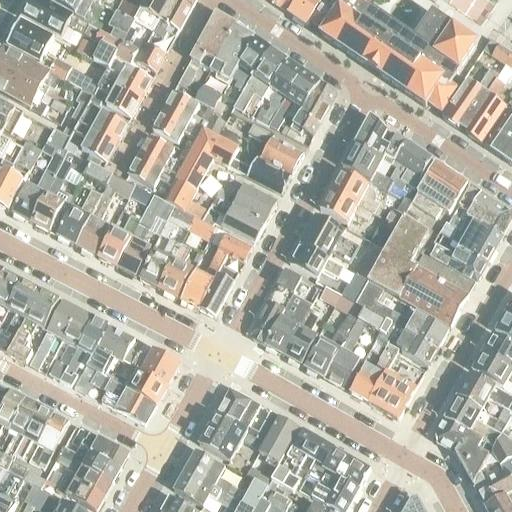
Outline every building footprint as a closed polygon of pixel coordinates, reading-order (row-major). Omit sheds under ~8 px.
[(71,19),(34,0),(32,0),(22,20),(61,41),(68,29),(93,42),(84,58),(108,71),(121,47),(93,31),(71,19)] [(84,0),(42,0),(89,24),(95,15),(81,7),(84,0)] [(130,0),(143,8),(147,0),(146,0),(130,0)] [(147,0),(143,8),(140,12),(149,18),(143,28),(153,33),(170,0),(147,0)] [(197,2),(194,0),(170,0),(153,33),(163,39),(165,34),(175,40),(179,34),(197,2)] [(272,0),(270,3),(288,15),(298,0),(272,0)] [(298,0),(288,15),(307,28),(309,24),(325,0),(298,0)] [(334,0),(332,3),(326,0),(325,0),(309,24),(323,33),(320,38),(425,109),(428,105),(441,114),(458,90),(451,86),(478,45),(431,13),(413,40),(367,8),(372,0),(334,0)] [(120,4),(115,14),(134,24),(139,15),(120,4)] [(96,27),(93,31),(121,47),(123,44),(129,47),(136,33),(131,30),(134,24),(115,14),(108,27),(113,30),(111,34),(96,27)] [(211,74),(235,30),(235,28),(222,20),(219,23),(215,21),(216,19),(215,18),(177,87),(187,92),(200,68),(211,74)] [(96,94),(97,91),(100,86),(72,71),(56,61),(53,65),(47,62),(49,58),(46,56),(53,42),(20,24),(10,41),(12,42),(8,48),(8,49),(39,66),(37,69),(59,80),(70,86),(81,92),(80,93),(93,100),(96,94)] [(230,84),(232,81),(254,41),(235,30),(211,74),(230,84)] [(79,40),(74,51),(82,55),(88,45),(79,40)] [(271,52),(254,41),(232,81),(237,85),(233,90),(240,94),(232,110),(235,112),(248,89),(271,52)] [(459,128),(462,130),(496,81),(504,68),(511,57),(490,42),(482,54),(501,66),(494,76),(488,72),(477,88),(468,82),(442,120),(457,131),(459,128)] [(121,47),(108,71),(103,81),(141,102),(152,83),(128,70),(138,52),(129,47),(123,44),(121,47)] [(136,65),(156,76),(166,57),(146,46),(136,65)] [(59,80),(37,69),(4,52),(0,60),(0,95),(40,116),(46,106),(40,103),(48,88),(53,91),(59,80)] [(288,64),(271,52),(248,89),(235,112),(242,115),(244,111),(253,97),(262,102),(269,90),(271,91),(288,64)] [(255,122),(271,130),(282,110),(304,75),(288,64),(271,91),(276,95),(268,107),(269,108),(267,113),(261,110),(255,122)] [(320,86),(304,75),(282,110),(271,130),(285,137),(289,131),(292,133),(303,113),(320,86)] [(131,121),(141,102),(103,81),(100,86),(97,91),(110,98),(105,107),(131,121)] [(505,87),(496,81),(462,130),(467,134),(465,136),(480,146),(506,109),(495,102),(505,87)] [(303,113),(292,133),(300,137),(302,134),(313,141),(335,101),(334,95),(320,86),(303,113)] [(207,109),(214,113),(221,102),(201,91),(195,103),(207,109)] [(79,105),(70,121),(78,126),(93,100),(80,93),(75,103),(79,105)] [(93,100),(78,126),(117,147),(127,128),(101,114),(98,119),(93,116),(103,98),(96,94),(93,100)] [(202,135),(203,133),(214,113),(207,109),(201,120),(194,116),(199,108),(173,95),(163,114),(202,135)] [(0,131),(4,133),(11,137),(21,117),(14,114),(15,112),(0,103),(0,131)] [(484,149),(503,162),(511,147),(511,114),(509,112),(484,149)] [(178,147),(183,136),(189,139),(176,164),(170,161),(174,153),(149,139),(139,158),(178,179),(202,135),(163,114),(153,133),(178,147)] [(62,137),(70,141),(73,136),(78,126),(70,121),(62,137)] [(354,148),(383,164),(392,168),(392,167),(394,164),(405,144),(396,137),(389,150),(381,145),(388,132),(373,122),(368,123),(354,148)] [(117,147),(78,126),(73,136),(86,143),(81,152),(89,156),(85,164),(90,166),(100,172),(104,164),(107,166),(117,147)] [(268,148),(261,162),(292,179),(304,158),(272,140),(274,138),(254,127),(248,137),(268,148)] [(236,138),(222,130),(217,140),(236,151),(236,138)] [(0,164),(12,144),(1,139),(4,133),(0,131),(0,164)] [(48,143),(47,144),(64,153),(68,145),(70,141),(62,137),(54,132),(47,143),(48,143)] [(164,204),(174,209),(184,215),(196,193),(212,162),(228,170),(233,161),(238,152),(236,151),(217,140),(203,133),(202,135),(178,179),(173,188),(167,198),(164,204)] [(67,154),(64,153),(47,144),(42,154),(39,157),(51,164),(36,192),(27,187),(12,216),(30,225),(67,154)] [(415,192),(432,162),(405,144),(394,164),(406,172),(402,179),(400,177),(394,186),(403,192),(406,187),(415,192)] [(26,179),(39,157),(42,154),(26,145),(11,171),(26,179)] [(73,157),(77,150),(68,145),(64,153),(67,154),(73,157)] [(511,147),(503,162),(511,168),(511,147)] [(342,170),(389,196),(394,186),(400,177),(402,179),(406,172),(394,164),(392,167),(396,169),(389,181),(377,175),(383,164),(354,148),(342,170)] [(83,178),(84,178),(90,166),(85,164),(73,157),(67,154),(30,225),(50,235),(70,197),(60,191),(72,169),(85,176),(83,178)] [(153,191),(159,181),(173,188),(178,179),(139,158),(128,177),(153,191)] [(292,179),(261,162),(257,160),(251,170),(233,161),(228,170),(282,198),(292,179)] [(435,164),(413,203),(412,206),(435,221),(442,212),(449,217),(467,186),(435,164)] [(103,190),(106,191),(113,178),(100,172),(90,166),(84,178),(104,188),(103,190)] [(0,172),(0,209),(8,214),(26,179),(11,171),(3,167),(0,172)] [(340,174),(330,193),(373,217),(381,221),(387,211),(363,198),(368,189),(340,174)] [(128,203),(130,200),(135,190),(113,178),(106,191),(128,203)] [(472,223),(472,224),(482,229),(483,227),(503,238),(511,222),(511,218),(511,216),(470,188),(459,207),(469,213),(465,219),(472,223)] [(220,190),(214,201),(265,228),(277,207),(244,189),(238,199),(220,190)] [(148,209),(153,199),(135,190),(130,200),(148,209)] [(57,239),(76,249),(102,199),(91,193),(81,214),(72,209),(57,239)] [(353,216),(369,225),(373,217),(330,193),(319,212),(347,228),(353,216)] [(103,196),(102,199),(76,249),(94,259),(110,229),(100,224),(112,201),(103,196)] [(395,214),(405,219),(412,206),(413,203),(404,198),(395,214)] [(148,209),(141,223),(116,270),(136,280),(151,250),(143,246),(156,218),(166,223),(174,209),(164,204),(153,199),(148,209)] [(255,247),(265,228),(214,201),(209,211),(227,220),(222,229),(255,247)] [(175,227),(188,234),(194,220),(184,215),(174,209),(166,223),(159,238),(165,241),(169,233),(171,234),(175,227)] [(386,231),(391,234),(395,236),(404,219),(405,219),(395,214),(393,213),(386,225),(389,226),(386,231)] [(216,220),(206,215),(202,224),(194,220),(188,234),(208,244),(215,231),(212,229),(216,220)] [(98,261),(116,270),(141,223),(131,218),(122,235),(114,230),(98,261)] [(448,227),(453,229),(458,232),(463,224),(453,218),(448,227)] [(301,246),(329,262),(332,256),(350,266),(359,249),(341,240),(344,235),(315,219),(301,246)] [(451,331),(468,299),(411,266),(428,236),(404,219),(395,236),(386,253),(368,284),(378,290),(451,331)] [(472,224),(459,247),(460,247),(459,250),(487,266),(503,238),(483,227),(482,229),(472,224)] [(453,229),(448,227),(445,225),(440,235),(447,239),(453,229)] [(371,244),(385,252),(393,238),(379,230),(371,244)] [(218,253),(223,255),(226,257),(235,241),(226,237),(218,253)] [(139,282),(158,292),(181,247),(170,241),(162,256),(155,252),(139,282)] [(235,241),(226,257),(198,312),(214,321),(238,277),(227,271),(232,261),(244,267),(253,251),(235,241)] [(476,286),(487,266),(459,250),(460,247),(459,247),(452,243),(449,248),(456,252),(453,257),(436,247),(429,259),(476,286)] [(386,253),(376,247),(371,244),(353,276),(368,284),(386,253)] [(289,267),(317,282),(318,282),(323,273),(338,282),(344,270),(329,262),(301,246),(289,267)] [(190,252),(181,247),(158,292),(177,302),(192,272),(183,267),(190,252)] [(180,303),(198,312),(226,257),(223,255),(218,253),(205,278),(196,273),(180,303)] [(277,289),(292,297),(301,282),(286,273),(277,289)] [(21,284),(3,274),(0,278),(0,309),(6,313),(21,284)] [(355,308),(368,284),(353,276),(341,298),(326,289),(324,291),(340,300),(355,308)] [(0,337),(0,353),(6,356),(38,293),(21,284),(6,313),(15,318),(5,336),(2,334),(0,337)] [(378,290),(368,284),(355,308),(362,313),(385,325),(386,323),(438,353),(449,334),(415,315),(410,323),(372,301),(378,290)] [(340,300),(324,291),(319,301),(334,310),(340,300)] [(60,304),(38,293),(6,356),(26,367),(32,356),(25,352),(37,329),(44,333),(60,304)] [(253,342),(253,343),(263,348),(284,310),(288,304),(273,296),(251,336),(253,342)] [(362,313),(355,308),(340,300),(334,310),(348,317),(339,333),(337,331),(334,337),(336,338),(331,346),(321,340),(304,370),(324,381),(362,313)] [(297,316),(284,310),(263,348),(282,358),(309,310),(311,307),(304,303),(297,316)] [(55,341),(62,345),(78,313),(63,305),(30,369),(38,373),(55,341)] [(309,310),(282,358),(301,369),(318,339),(311,335),(320,317),(309,310)] [(92,320),(78,313),(62,345),(67,348),(59,364),(56,363),(48,379),(59,384),(92,320)] [(324,381),(343,392),(360,362),(350,357),(366,328),(379,335),(385,325),(362,313),(324,381)] [(511,319),(505,316),(494,334),(511,343),(511,319)] [(90,360),(94,352),(107,328),(92,320),(59,384),(71,390),(77,377),(75,376),(85,357),(90,360)] [(385,325),(379,335),(376,341),(386,347),(392,338),(400,342),(396,348),(401,351),(401,355),(428,371),(438,353),(386,323),(385,325)] [(112,361),(130,370),(138,355),(134,353),(138,345),(107,328),(94,352),(112,361)] [(511,372),(511,348),(493,338),(482,356),(511,372)] [(368,407),(387,374),(398,354),(386,347),(376,341),(369,353),(377,357),(381,350),(384,352),(372,371),(366,368),(349,396),(368,407)] [(156,409),(167,390),(136,374),(127,391),(121,387),(125,382),(115,376),(113,380),(104,375),(112,361),(94,352),(90,360),(84,372),(156,409)] [(138,355),(130,370),(136,374),(167,390),(178,370),(177,365),(154,352),(149,361),(138,355)] [(511,386),(511,372),(482,356),(472,374),(503,391),(508,384),(511,386)] [(396,379),(387,374),(368,407),(398,423),(424,378),(408,369),(406,373),(401,370),(396,379)] [(145,429),(156,409),(84,372),(74,392),(86,398),(92,388),(101,393),(100,396),(104,399),(106,395),(107,396),(101,406),(145,429)] [(501,424),(501,425),(506,428),(510,420),(511,417),(511,400),(470,377),(457,400),(482,414),(490,402),(504,410),(497,421),(501,424)] [(0,411),(8,394),(0,389),(0,411)] [(216,417),(264,445),(279,420),(270,415),(259,435),(249,429),(260,408),(251,403),(230,392),(216,417)] [(23,401),(8,394),(0,411),(0,435),(2,431),(7,433),(23,401)] [(506,428),(501,425),(495,434),(477,424),(482,414),(457,400),(444,422),(482,444),(494,451),(501,437),(506,428)] [(6,454),(13,458),(37,409),(23,401),(7,433),(15,437),(6,454)] [(52,416),(37,409),(13,458),(22,462),(31,446),(36,449),(52,416)] [(69,425),(52,416),(36,449),(44,453),(38,464),(46,468),(69,425)] [(200,446),(229,462),(231,463),(242,444),(259,454),(264,445),(216,417),(215,419),(200,446)] [(279,420),(264,445),(259,454),(259,455),(278,466),(298,431),(279,420)] [(478,451),(482,444),(444,422),(435,439),(436,445),(455,456),(454,456),(472,487),(489,458),(478,451)] [(306,458),(315,464),(325,469),(335,452),(303,434),(293,452),(292,452),(288,459),(293,462),(291,466),(299,471),(306,458)] [(89,436),(81,451),(121,472),(129,457),(89,436)] [(511,455),(501,437),(494,451),(491,455),(502,473),(474,490),(485,511),(511,494),(511,455)] [(511,443),(501,437),(511,455),(511,443)] [(59,458),(112,486),(121,472),(81,451),(75,448),(72,454),(64,450),(59,458)] [(315,464),(310,474),(324,482),(326,479),(339,486),(341,481),(359,492),(370,472),(335,452),(325,469),(315,464)] [(252,511),(253,511),(260,503),(267,490),(253,483),(246,496),(219,481),(225,471),(195,454),(185,474),(241,505),(252,511)] [(0,470),(2,472),(5,474),(10,464),(0,458),(0,470)] [(68,472),(64,479),(104,500),(112,486),(59,458),(55,465),(68,472)] [(5,474),(11,477),(20,481),(25,471),(10,464),(5,474)] [(246,478),(253,483),(267,490),(271,482),(272,479),(251,468),(246,478)] [(25,471),(20,481),(24,483),(41,492),(46,482),(25,471)] [(90,511),(97,511),(104,500),(64,479),(55,474),(49,484),(53,486),(52,489),(57,492),(56,494),(65,499),(66,498),(90,511)] [(252,511),(241,505),(185,474),(174,493),(203,510),(208,501),(228,511),(234,511),(236,509),(238,510),(236,511),(252,511)] [(272,479),(271,482),(278,486),(283,489),(288,480),(276,474),(272,479)] [(311,500),(331,511),(347,511),(359,492),(341,481),(339,486),(326,479),(324,482),(310,474),(305,483),(317,490),(311,500)] [(0,497),(0,511),(14,511),(17,508),(12,505),(24,483),(20,481),(11,477),(0,497)] [(290,482),(288,480),(283,489),(293,495),(298,486),(292,483),(293,481),(291,479),(290,482)] [(276,489),(278,486),(271,482),(267,490),(260,503),(270,508),(276,511),(323,511),(313,506),(309,511),(301,511),(291,506),(292,504),(277,495),(279,491),(276,489)] [(32,488),(27,499),(24,504),(27,506),(30,507),(38,492),(32,488)] [(511,511),(511,494),(485,511),(511,511)] [(190,511),(170,500),(163,511),(190,511)] [(77,511),(58,501),(53,510),(58,511),(57,511),(77,511)] [(268,511),(270,508),(260,503),(253,511),(268,511)] [(411,503),(406,511),(422,511),(417,503),(411,503)]
